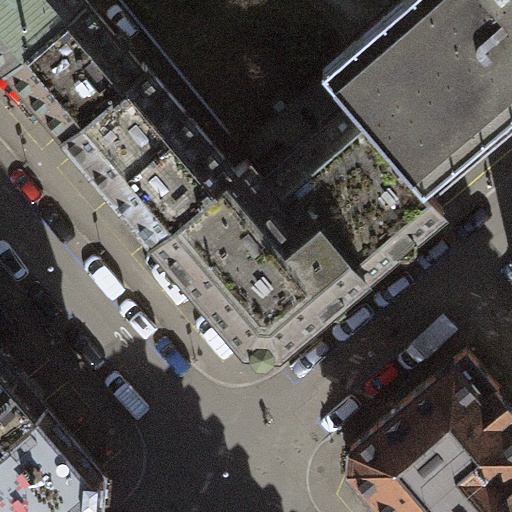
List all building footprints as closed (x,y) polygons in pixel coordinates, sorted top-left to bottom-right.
[(0,0),(0,55),(8,65),(84,0),(0,0)] [(87,0),(84,0),(8,65),(66,132),(144,66),(87,0)] [(511,0),(401,0),(323,68),(353,102),(426,187),(511,113),(511,0)] [(144,66),(66,132),(155,236),(236,167),(146,63),(144,66)] [(236,167),(155,236),(263,362),(444,208),(426,187),(353,102),(265,177),(248,157),(236,167)] [(0,438),(45,400),(0,346),(0,438)] [(511,398),(467,346),(351,444),(350,464),(391,511),(511,511),(511,488),(505,480),(511,473),(511,398)] [(0,511),(83,511),(100,497),(104,468),(45,400),(0,438),(0,511)]
